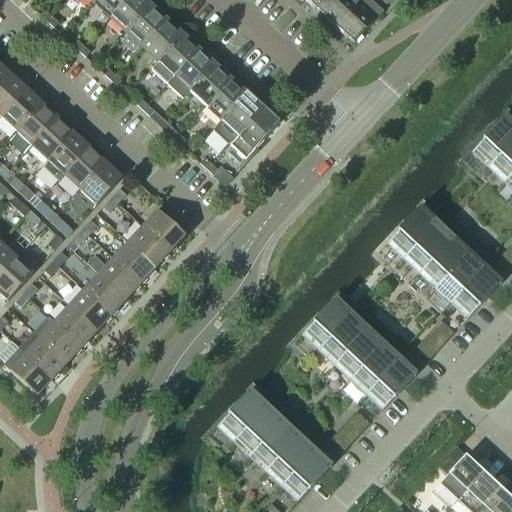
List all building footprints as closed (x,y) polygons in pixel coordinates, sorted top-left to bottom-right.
[(109,20),(127,0),(98,0),(93,5),(109,20)] [(125,35),(154,3),(150,0),(147,0),(146,2),(143,0),(127,0),(109,20),(125,35)] [(321,15),(335,0),(305,0),(304,2),(313,11),(315,10),(321,15)] [(335,31),(364,0),(335,0),(321,15),(327,21),(326,22),(335,31)] [(353,45),(383,14),(367,0),(364,0),(335,31),(345,40),(346,39),(353,45)] [(141,49),(167,22),(156,12),(159,8),(154,3),(125,35),(128,37),(122,44),(133,54),(139,47),(141,49)] [(51,20),(47,16),(45,14),(40,19),(47,25),(51,20)] [(57,25),(51,20),(47,25),(53,30),(57,25)] [(157,65),(186,33),(181,28),(177,32),(167,22),(141,49),(157,65)] [(166,87),(199,51),(188,41),(191,38),(186,33),(157,65),(158,65),(151,72),(166,87)] [(83,49),(76,43),(72,48),(78,54),(83,49)] [(84,60),(89,55),(83,49),(78,54),(84,60)] [(189,94),(218,63),(213,58),(210,61),(199,51),(166,87),(182,101),(189,94)] [(205,109),(230,81),(220,71),(223,67),(218,63),(189,94),(205,109)] [(0,87),(9,77),(0,68),(0,87)] [(110,83),(114,78),(108,72),(103,77),(110,83)] [(0,118),(25,92),(9,77),(0,87),(0,118)] [(121,84),(114,78),(110,83),(116,89),(121,84)] [(221,123),(250,92),(244,87),(241,91),(230,81),(205,109),(221,123)] [(0,119),(16,134),(41,106),(25,92),(0,118),(0,119)] [(230,145),(236,138),(262,110),(251,100),(255,97),(250,92),(221,123),(214,131),(230,145)] [(146,108),(140,102),(135,107),(142,113),(146,108)] [(32,149),(57,121),(41,106),(16,134),(32,149)] [(148,119),(153,114),(146,108),(142,113),(148,119)] [(246,161),(282,122),(276,117),(273,120),(262,110),(236,138),(238,139),(231,146),(246,161)] [(487,171),(511,143),(511,123),(505,118),(482,141),(483,142),(471,155),(487,171)] [(47,163),(73,136),(57,121),(32,149),(47,163)] [(178,137),(172,132),(167,137),(173,142),(178,137)] [(63,178),(89,150),(73,136),(47,163),(41,170),(57,185),(63,178)] [(184,143),(178,137),(173,142),(180,148),(184,143)] [(503,185),(511,175),(511,143),(487,171),(503,185)] [(79,193),(105,165),(89,150),(63,178),(79,193)] [(210,167),(203,161),(199,166),(205,172),(210,167)] [(96,208),(121,180),(105,165),(79,193),(96,208)] [(211,178),(216,173),(210,167),(205,172),(211,178)] [(511,193),(511,175),(503,185),(511,193)] [(24,189),(15,180),(9,187),(18,195),(24,189)] [(27,204),(33,197),(24,189),(18,195),(27,204)] [(116,207),(125,198),(119,192),(110,201),(116,207)] [(108,216),(116,207),(110,201),(102,210),(108,216)] [(30,214),(20,206),(14,212),(24,220),(30,214)] [(402,262),(437,225),(420,209),(397,233),(398,234),(393,239),(393,240),(386,247),(402,262)] [(49,224),(55,218),(46,210),(40,216),(49,224)] [(184,239),(157,213),(141,230),(169,255),(184,239)] [(33,229),(39,222),(30,214),(24,220),(33,229)] [(65,227),(55,218),(49,224),(59,233),(65,227)] [(87,239),(96,230),(89,224),(81,233),(87,239)] [(418,277),(453,239),(437,225),(402,262),(418,277)] [(169,255),(141,230),(127,246),(154,271),(169,255)] [(79,248),(87,239),(81,233),(72,242),(79,248)] [(62,244),(53,236),(47,242),(56,251),(62,244)] [(434,292),(469,254),(453,239),(418,277),(434,292)] [(0,278),(16,261),(0,246),(0,278)] [(154,271),(127,246),(112,261),(139,287),(154,271)] [(511,266),(511,254),(507,250),(502,256),(511,266)] [(450,306),(485,269),(469,254),(434,292),(450,306)] [(58,270),(66,261),(60,255),(51,264),(58,270)] [(509,275),(511,272),(511,266),(502,256),(496,263),(509,275)] [(112,261),(105,269),(94,258),(86,266),(97,277),(125,303),(139,287),(112,261)] [(0,297),(7,303),(32,276),(16,261),(0,278),(0,297)] [(49,279),(58,270),(51,264),(43,273),(49,279)] [(479,309),(500,286),(501,285),(485,269),(450,306),(466,322),(478,308),(479,309)] [(125,303),(97,277),(83,293),(110,319),(125,303)] [(28,302),(37,292),(30,287),(22,296),(28,302)] [(110,319),(83,293),(68,309),(95,334),(110,319)] [(20,311),(28,302),(22,296),(14,305),(20,311)] [(317,354),(352,316),(335,301),(312,324),(313,325),(301,338),(317,354)] [(95,334),(68,309),(53,325),(81,350),(95,334)] [(333,368),(368,331),(352,316),(317,354),(333,368)] [(81,350),(53,325),(47,319),(32,335),(66,366),(81,350)] [(448,342),(453,335),(440,323),(434,329),(448,342)] [(442,348),(448,342),(434,329),(428,335),(442,348)] [(349,383),(384,346),(368,331),(333,368),(349,383)] [(66,366),(32,335),(18,351),(51,382),(66,366)] [(436,354),(442,348),(428,335),(423,341),(436,354)] [(430,360),(436,354),(423,341),(417,348),(430,360)] [(365,398),(399,361),(384,346),(349,383),(365,398)] [(424,366),(430,360),(417,348),(411,354),(424,366)] [(36,399),(51,382),(18,351),(2,368),(36,399)] [(394,400),(415,378),(416,376),(399,361),(365,398),(381,413),(393,400),(394,400)] [(232,445),(267,408),(250,393),(227,416),(228,417),(222,423),(223,423),(216,430),(232,445)] [(248,460),(283,423),(267,408),(232,445),(248,460)] [(363,433),(368,427),(355,415),(349,421),(363,433)] [(357,439),(363,433),(349,421),(343,427),(357,439)] [(264,475),(299,438),(283,423),(248,460),(264,475)] [(351,446),(357,439),(343,427),(338,433),(351,446)] [(345,452),(351,446),(338,433),(332,439),(345,452)] [(280,490),(314,452),(299,438),(264,475),(280,490)] [(339,458),(345,452),(332,439),(326,446),(339,458)] [(450,511),(491,467),(483,460),(476,469),(465,459),(464,459),(455,450),(437,469),(446,478),(431,493),(450,511)] [(309,492),(330,470),(331,468),(314,452),(280,490),(296,505),(308,492),(309,492)] [(451,511),(481,511),(500,492),(501,492),(509,484),(501,477),(493,485),(483,476),(491,468),(491,467),(450,511),(451,511)] [(511,511),(511,500),(511,502),(501,492),(500,492),(481,511),(511,511)]
